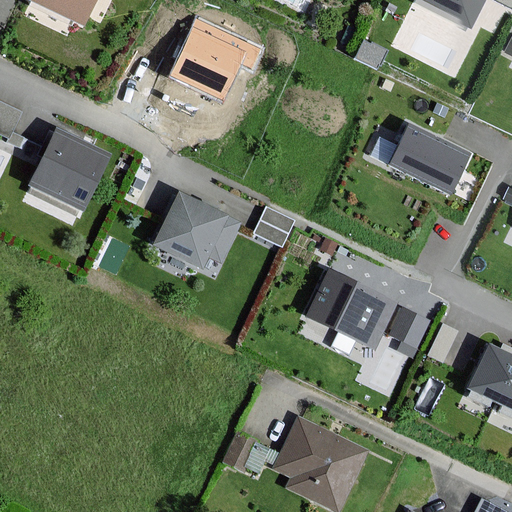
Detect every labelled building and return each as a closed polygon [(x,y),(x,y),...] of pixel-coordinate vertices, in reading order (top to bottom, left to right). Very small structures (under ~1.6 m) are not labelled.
[(94,0),(36,0),(84,23),(94,0)] [(511,0),(426,0),(473,24),(485,0),(500,0),(511,6),(511,0)] [(251,66),(259,49),(198,20),(173,75),(222,98),(240,61),(251,66)] [(19,111),(0,102),(0,130),(8,134),(19,111)] [(468,153),(405,124),(384,168),(448,198),(468,153)] [(109,155),(59,130),(33,183),(83,208),(109,155)] [(29,187),(23,200),(72,221),(78,208),(29,187)] [(221,261),(240,222),(227,216),(180,194),(157,244),(203,266),(208,255),(221,261)] [(294,220),(267,208),(255,233),(282,246),(294,220)] [(396,306),(322,271),(301,316),(375,351),(396,306)] [(426,321),(400,309),(386,337),(413,349),(426,321)] [(511,355),(507,353),(492,345),(472,387),(511,405),(511,355)] [(338,511),(367,450),(296,418),(273,469),(292,477),(286,490),(334,511),(338,511)] [(256,441),(237,434),(226,465),(246,471),(256,441)] [(479,493),(470,511),(506,511),(509,506),(479,493)]
